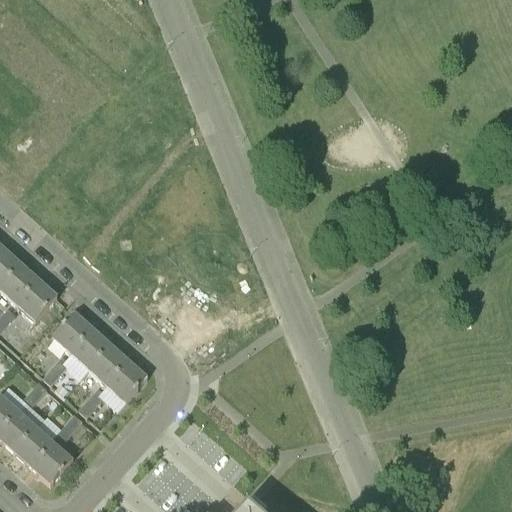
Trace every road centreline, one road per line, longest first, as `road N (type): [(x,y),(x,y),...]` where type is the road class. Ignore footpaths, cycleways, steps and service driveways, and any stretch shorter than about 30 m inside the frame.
road 1 (residential): [(376,511),(163,0)]
road 2 (residential): [(0,205),(176,370)]
road 3 (residential): [(105,475),(174,400),(176,370)]
